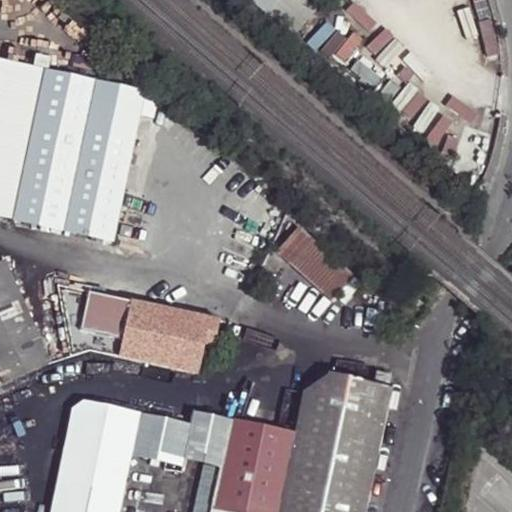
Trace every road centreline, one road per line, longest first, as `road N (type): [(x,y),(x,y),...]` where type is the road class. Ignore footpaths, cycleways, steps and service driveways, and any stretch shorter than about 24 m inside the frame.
road 1 (residential): [(511,199),(495,241),(440,317),(398,511)]
road 2 (unknown): [(431,360),(182,255)]
